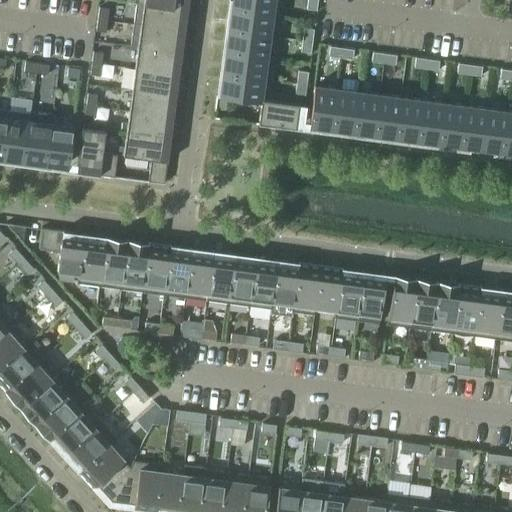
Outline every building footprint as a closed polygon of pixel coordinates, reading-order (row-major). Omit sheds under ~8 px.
[(135,0),(135,4),(142,5),(142,4),(179,9),(180,0),(135,0)] [(230,0),(229,9),(234,9),(272,14),(273,0),(230,0)] [(316,0),(306,0),(306,9),(316,11),(316,0)] [(142,5),(140,25),(176,30),(179,9),(142,4),(142,5)] [(98,8),(97,20),(107,21),(108,9),(98,8)] [(229,9),(226,30),(232,31),(269,36),(272,16),(272,14),(234,9),(229,9)] [(107,21),(97,20),(95,32),(105,33),(107,21)] [(176,30),(140,25),(133,24),(130,46),(137,47),(173,52),(176,30)] [(303,28),(302,40),(312,41),(313,30),(303,28)] [(226,30),(223,52),(229,52),(266,57),(269,36),(232,31),(226,30)] [(312,41),(302,40),(300,52),(310,53),(312,41)] [(137,47),(134,69),(170,74),(173,52),(137,47)] [(328,56),(340,58),(341,48),(329,47),(328,56)] [(341,48),(340,58),(352,60),(353,50),(341,48)] [(93,52),(91,63),(101,65),(103,53),(93,52)] [(223,52),(221,73),(226,74),(263,79),(266,57),(229,52),(223,52)] [(371,62),(383,64),(384,54),(372,52),(371,62)] [(384,54),(383,64),(394,65),(396,55),(384,54)] [(413,68),(425,69),(427,59),(415,58),(413,68)] [(427,59),(425,69),(437,71),(439,61),(427,59)] [(23,72),(35,73),(36,63),(25,62),(23,72)] [(36,63),(35,73),(47,75),(48,65),(36,63)] [(101,65),(91,63),(89,75),(99,77),(101,65)] [(456,73),(468,75),(469,65),(458,64),(456,73)] [(469,65),(468,75),(480,77),(481,67),(469,65)] [(66,77),(78,79),(79,69),(67,68),(66,77)] [(134,69),(131,90),(168,95),(170,74),(134,69)] [(499,79),(511,81),(511,72),(511,70),(500,69),(499,79)] [(298,71),(296,83),(306,84),(307,72),(298,71)] [(263,79),(226,74),(221,73),(218,95),(216,95),(215,96),(216,96),(226,98),(260,102),(261,99),(263,79)] [(306,84),(296,83),(294,95),(304,96),(306,84)] [(308,128),(330,131),(331,126),(336,88),(313,85),(308,123),(308,128)] [(330,131),(351,134),(352,129),(357,91),(336,88),(331,126),(330,131)] [(131,90),(128,112),(165,116),(168,95),(131,90)] [(351,134),(373,137),(373,132),(378,94),(357,91),(352,129),(351,134)] [(87,94),(85,106),(95,107),(97,95),(87,94)] [(373,137),(394,140),(395,135),(400,97),(378,94),(373,132),(373,137)] [(226,98),(216,96),(215,109),(225,110),(226,98)] [(394,140),(415,143),(416,137),(421,100),(400,97),(395,135),(394,140)] [(260,102),(257,124),(294,129),(298,104),(261,99),(260,102)] [(415,143),(437,145),(438,140),(443,102),(421,100),(416,137),(415,143)] [(437,145),(458,148),(459,143),(464,105),(452,104),(443,102),(438,140),(437,145)] [(467,152),(479,153),(485,108),(464,105),(459,143),(458,148),(467,149),(467,152)] [(95,107),(85,106),(84,118),(94,119),(95,107)] [(492,153),(501,154),(502,149),(507,111),(485,108),(479,153),(492,155),(492,153)] [(0,159),(2,160),(2,155),(8,111),(0,109),(0,159)] [(2,160),(23,163),(24,158),(29,121),(30,114),(8,111),(2,155),(2,160)] [(501,154),(511,155),(511,111),(507,111),(502,149),(501,154)] [(29,121),(24,158),(23,163),(44,166),(45,161),(50,124),(49,124),(50,117),(50,115),(30,112),(30,114),(29,121)] [(126,130),(125,133),(162,138),(165,116),(128,112),(126,130)] [(45,161),(44,166),(67,169),(68,164),(73,126),(73,120),(69,119),(50,117),(49,124),(50,124),(45,161)] [(97,175),(113,177),(114,176),(117,155),(102,153),(104,131),(81,128),(76,165),(98,168),(97,175)] [(162,138),(125,133),(122,155),(150,159),(147,181),(147,182),(163,184),(166,160),(159,159),(162,138)] [(8,224),(22,241),(24,227),(24,226),(8,223),(8,224)] [(73,274),(77,274),(82,239),(62,237),(63,231),(41,228),(38,249),(59,251),(56,271),(59,272),(73,274)] [(76,283),(98,286),(104,242),(82,239),(77,274),(76,283)] [(98,286),(120,289),(126,245),(104,242),(98,286)] [(120,289),(141,292),(147,248),(148,244),(147,244),(146,248),(126,245),(120,289)] [(141,292),(163,294),(168,251),(169,247),(148,244),(147,248),(141,292)] [(163,294),(184,297),(190,254),(169,251),(170,247),(169,247),(168,251),(163,294)] [(7,253),(17,264),(23,258),(14,248),(7,253)] [(184,297),(206,300),(211,257),(190,254),(184,297)] [(206,300),(227,303),(233,260),(211,257),(206,300)] [(23,258),(17,264),(26,275),(33,269),(23,258)] [(227,303),(248,306),(254,262),(233,260),(227,303)] [(271,309),(272,302),(271,302),(276,265),(254,262),(248,306),(271,309)] [(272,302),(291,304),(292,305),(297,268),(297,264),(296,268),(276,265),(271,302),(272,302)] [(313,315),(314,308),(313,307),(318,271),(319,267),(297,264),(297,268),(292,305),(291,304),(290,312),(313,315)] [(314,308),(334,310),(335,310),(340,274),(340,270),(319,267),(318,271),(313,307),(314,308)] [(333,317),(355,320),(361,277),(341,274),(341,270),(340,270),(340,274),(335,310),(334,310),(333,317)] [(58,281),(72,282),(73,274),(59,272),(58,281)] [(361,277),(355,320),(378,323),(383,280),(361,277)] [(36,286),(46,296),(52,290),(43,280),(36,286)] [(386,324),(408,327),(414,284),(392,281),(386,324)] [(408,327),(430,330),(436,287),(414,284),(408,327)] [(430,330),(451,333),(457,289),(457,285),(456,289),(436,287),(430,330)] [(451,333),(473,336),(478,292),(479,288),(457,285),(457,289),(451,333)] [(473,336),(494,339),(500,295),(479,292),(480,288),(479,288),(478,292),(473,336)] [(52,290),(46,296),(55,307),(62,301),(52,290)] [(494,339),(511,341),(511,296),(500,295),(494,339)] [(0,337),(12,326),(0,312),(0,337)] [(65,318),(75,328),(81,322),(71,312),(65,318)] [(101,325),(115,327),(116,318),(102,316),(101,325)] [(116,318),(115,327),(129,329),(130,320),(116,318)] [(81,322),(75,328),(84,339),(91,333),(81,322)] [(144,331),(158,333),(159,324),(145,322),(144,331)] [(159,324),(158,333),(172,335),(173,326),(159,324)] [(0,366),(27,342),(12,326),(0,337),(0,366)] [(186,337),(200,338),(202,330),(188,328),(186,337)] [(202,330),(200,338),(214,340),(216,332),(202,330)] [(229,342),(243,344),(244,335),(230,333),(229,342)] [(244,335),(243,344),(257,346),(258,337),(244,335)] [(272,349),(286,351),(287,342),(273,340),(272,349)] [(0,384),(6,390),(8,388),(41,358),(27,342),(0,366),(0,384)] [(287,342),(286,351),(300,353),(301,344),(287,342)] [(94,350),(103,361),(110,355),(100,344),(94,350)] [(315,353),(329,355),(330,347),(316,345),(315,353)] [(330,347),(329,355),(343,357),(344,349),(330,347)] [(357,359),(371,361),(373,352),(358,351),(357,359)] [(382,363),(396,364),(397,356),(383,354),(382,363)] [(110,355),(103,361),(113,371),(120,365),(110,355)] [(9,388),(23,404),(56,374),(41,358),(8,388),(6,390),(6,391),(9,388)] [(410,366),(425,368),(426,360),(412,358),(410,366)] [(426,360),(425,368),(439,370),(440,361),(426,360)] [(453,373),(467,375),(468,367),(454,365),(453,373)] [(468,367),(467,375),(481,377),(482,368),(468,367)] [(496,378),(510,380),(511,371),(497,369),(496,378)] [(23,404),(37,420),(70,390),(56,374),(23,404)] [(123,382),(132,393),(139,387),(130,376),(123,382)] [(139,387),(132,393),(142,403),(148,397),(139,387)] [(37,420),(52,436),(79,411),(80,412),(85,407),(70,390),(37,420)] [(52,436),(66,452),(94,427),(80,412),(79,411),(52,436)] [(175,419),(189,421),(190,412),(176,411),(175,419)] [(190,412),(189,421),(203,423),(204,414),(190,412)] [(218,426),(232,428),(233,419),(219,417),(218,426)] [(233,419),(232,428),(246,430),(247,421),(233,419)] [(260,432),(274,434),(275,425),(261,423),(260,432)] [(286,426),(285,435),(299,437),(300,428),(286,426)] [(77,470),(78,471),(81,468),(108,443),(94,427),(66,452),(80,467),(77,470)] [(313,439),(328,441),(329,432),(315,430),(313,439)] [(329,432),(328,441),(342,443),(343,434),(329,432)] [(356,443),(371,445),(372,437),(357,435),(356,443)] [(372,437),(371,445),(385,447),(386,439),(372,437)] [(399,450),(413,452),(414,443),(400,442),(399,450)] [(96,485),(111,501),(129,466),(108,443),(81,468),(78,471),(93,488),(96,485)] [(414,443),(413,452),(427,454),(428,445),(414,443)] [(442,456),(456,458),(457,449),(443,447),(442,456)] [(457,449),(456,458),(470,460),(471,451),(457,449)] [(485,462),(499,464),(500,455),(486,453),(485,462)] [(511,456),(500,455),(499,464),(511,465),(511,456)] [(155,511),(156,507),(161,471),(162,464),(140,461),(132,460),(129,466),(111,501),(134,504),(133,508),(155,511)] [(156,507),(177,510),(182,474),(161,471),(156,507)] [(242,511),(247,475),(225,472),(224,479),(225,479),(220,511),(242,511)] [(177,510),(189,511),(198,511),(203,477),(182,474),(177,510)] [(242,511),(264,511),(269,479),(247,475),(242,511)] [(220,511),(225,479),(224,479),(203,477),(198,511),(220,511)] [(273,511),(296,511),(299,489),(300,490),(301,482),(278,479),(273,511)] [(296,511),(317,511),(321,492),(300,490),(299,489),(296,511)] [(339,511),(342,495),(321,492),(317,511),(339,511)] [(405,511),(407,497),(385,494),(384,501),(385,501),(383,511),(405,511)] [(361,511),(363,498),(342,495),(339,511),(361,511)] [(405,511),(426,511),(429,499),(407,497),(405,511)] [(383,511),(385,501),(384,501),(363,498),(361,511),(383,511)] [(448,511),(450,502),(429,499),(426,511),(448,511)] [(470,511),(471,505),(450,502),(448,511),(470,511)]
